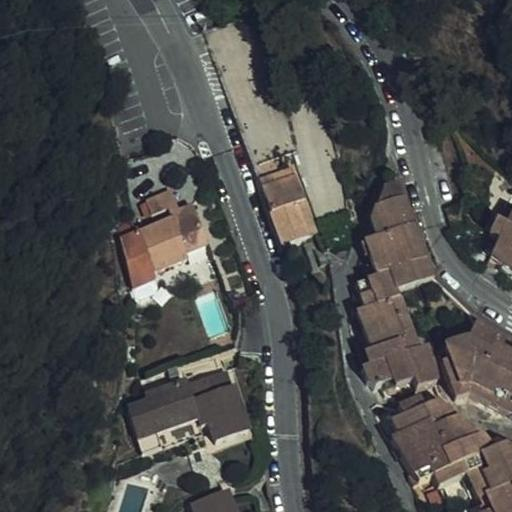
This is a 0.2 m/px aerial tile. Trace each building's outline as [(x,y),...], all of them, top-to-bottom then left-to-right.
[(277,160),(242,172),(244,182),(281,169),(277,160)] [(281,169),(244,182),(265,239),(291,231),(280,196),(289,192),(281,169)] [(381,175),(365,181),(361,202),(358,217),(362,229),(350,234),(362,267),(371,263),(380,285),(418,271),(397,219),(381,175)] [(135,199),(150,194),(160,191),(155,176),(131,185),(135,199)] [(150,194),(152,200),(162,196),(160,191),(150,194)] [(446,191),(445,192),(432,196),(440,221),(455,216),(446,191)] [(162,196),(152,200),(154,207),(121,218),(104,224),(117,277),(139,269),(136,261),(172,249),(171,243),(190,236),(175,192),(162,196)] [(301,227),(289,192),(280,196),(291,231),(301,227)] [(511,212),(493,204),(486,217),(477,212),(470,227),(479,232),(470,251),(511,278),(511,281),(511,212)] [(396,328),(380,285),(371,263),(362,267),(342,275),(341,281),(348,302),(353,315),(343,318),(358,358),(346,362),(349,376),(360,383),(367,381),(366,377),(376,374),(379,381),(397,376),(400,383),(419,376),(419,364),(410,339),(401,342),(396,328)] [(339,305),(343,318),(353,315),(348,302),(339,305)] [(448,336),(433,341),(437,354),(427,359),(440,393),(455,388),(511,415),(511,350),(498,343),(495,349),(486,345),(475,339),(479,331),(456,320),(448,336)] [(490,336),(479,331),(475,339),(486,345),(490,336)] [(437,354),(433,341),(422,345),(427,359),(437,354)] [(225,357),(216,363),(221,379),(225,379),(231,394),(236,387),(254,389),(251,351),(228,348),(225,357)] [(121,398),(131,428),(150,422),(190,410),(193,418),(202,415),(208,434),(226,429),(220,411),(234,406),(225,379),(221,379),(216,363),(179,374),(137,387),(124,391),(126,397),(121,398)] [(102,390),(113,389),(113,374),(107,375),(101,376),(102,390)] [(399,482),(402,480),(399,472),(417,466),(420,474),(423,481),(452,470),(458,467),(462,479),(456,481),(463,495),(467,493),(477,489),(484,506),(474,510),(467,511),(511,511),(511,470),(507,458),(511,456),(507,445),(494,439),(483,443),(477,434),(471,426),(466,427),(424,394),(409,399),(406,391),(383,400),(386,410),(377,414),(383,430),(376,433),(398,470),(395,472),(399,482)] [(240,424),(234,406),(220,411),(226,429),(240,424)] [(150,422),(131,428),(136,445),(155,439),(150,422)] [(399,472),(402,480),(420,474),(417,466),(399,472)] [(458,467),(452,470),(456,481),(462,479),(458,467)] [(223,511),(214,483),(180,495),(186,511),(223,511)] [(477,489),(467,493),(474,510),(484,506),(477,489)]
